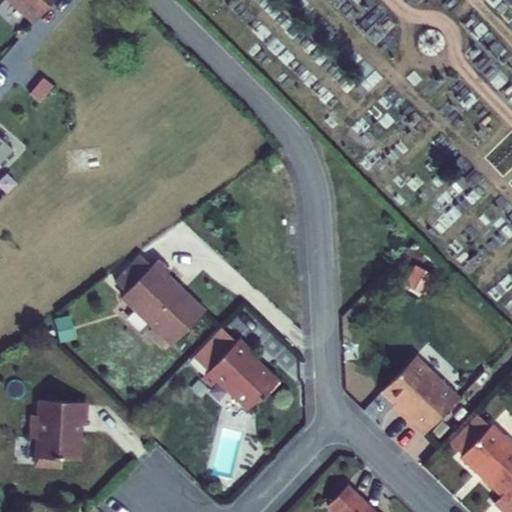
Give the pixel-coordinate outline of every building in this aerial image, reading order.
[(13,0),(38,21),(57,0),(13,0)] [(0,136),(0,164),(16,150),(0,136)] [(278,157),(270,163),(278,176),(287,170),(278,157)] [(149,247),(113,282),(124,293),(160,257),(149,247)] [(160,257),(124,293),(173,343),(209,306),(172,269),(175,266),(163,254),(160,257)] [(238,337),(222,322),(192,353),(209,368),(238,337)] [(258,352),(240,336),(238,337),(209,368),(203,376),(212,385),(219,377),(250,406),(262,393),(264,395),(279,379),(259,360),(258,352)] [(427,432),(461,395),(417,354),(385,388),(399,401),(408,410),(405,413),(427,432)] [(88,422),(90,399),(44,395),(43,410),(36,410),(34,433),(41,434),(39,461),(64,462),(65,455),(82,456),(83,435),(85,435),(86,422),(88,422)] [(408,410),(399,401),(396,404),(405,413),(408,410)] [(493,424),(481,412),(453,441),(465,452),(493,424)] [(465,452),(464,454),(501,490),(494,497),(510,511),(511,511),(511,439),(494,422),(493,424),(465,452)] [(379,511),(349,483),(330,503),(339,511),(379,511)]
